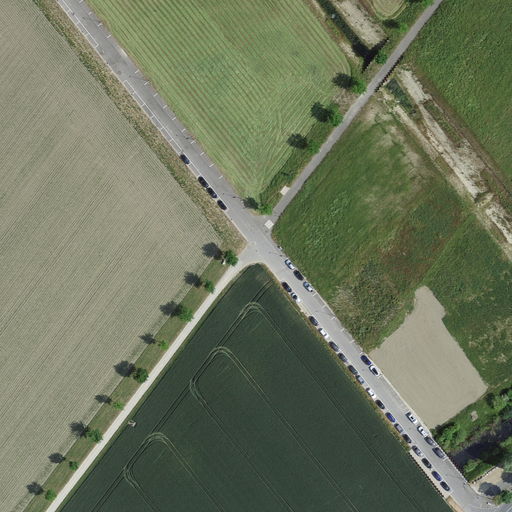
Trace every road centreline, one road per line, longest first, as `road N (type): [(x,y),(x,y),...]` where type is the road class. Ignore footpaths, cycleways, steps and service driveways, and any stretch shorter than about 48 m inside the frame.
road 1 (unclassified): [(471,511),(253,243)]
road 2 (track): [(50,511),(253,243)]
road 3 (track): [(65,0),(253,243)]
